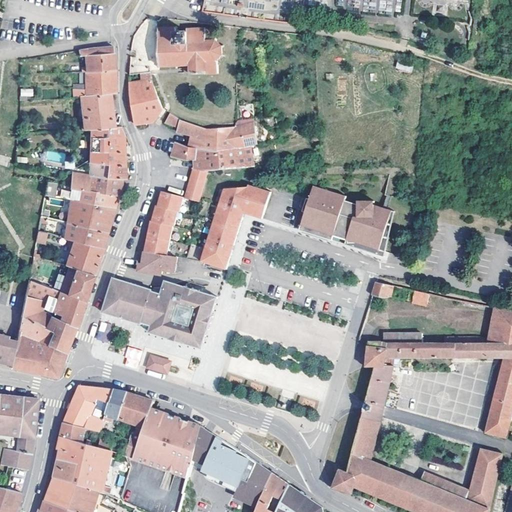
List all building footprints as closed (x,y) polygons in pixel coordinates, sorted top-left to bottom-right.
[(217,39),(217,31),(206,31),(206,30),(187,30),(187,31),(177,32),(177,30),(179,28),(177,27),(175,29),(160,29),(158,27),(156,28),(158,30),(159,65),(158,68),(159,69),(161,67),(176,67),(176,69),(178,69),(178,67),(191,66),(191,68),(185,69),(186,74),(191,74),(191,75),(219,74),(218,62),(217,61),(222,57),(225,58),(225,56),(223,55),(223,49),(225,47),(224,45),(222,47),(217,41),(218,39),(217,39)] [(82,72),(87,72),(116,71),(115,67),(114,53),(114,46),(95,48),(79,51),(80,56),(86,55),(87,68),(82,68),(82,72)] [(411,73),(414,65),(398,60),(395,68),(411,73)] [(111,93),(111,94),(116,93),(116,80),(116,71),(87,72),(87,84),(87,92),(83,92),(83,96),(111,93)] [(83,83),(87,84),(87,72),(82,72),(79,72),(80,84),(74,84),(74,97),(81,96),(83,96),(83,92),(83,83)] [(151,117),(159,116),(164,109),(157,92),(152,81),(138,83),(130,83),(130,91),(134,114),(135,124),(147,123),(149,123),(152,122),(151,117)] [(20,96),(33,96),(33,88),(20,88),(20,96)] [(81,96),(84,126),(82,126),(82,130),(82,131),(91,130),(92,129),(115,127),(113,108),(111,94),(111,93),(83,96),(81,96)] [(182,121),(171,114),(166,123),(176,126),(179,127),(178,133),(192,136),(192,137),(218,138),(222,138),(221,128),(210,129),(203,128),(182,121)] [(239,126),(221,128),(222,138),(218,138),(218,148),(227,148),(241,148),(252,146),(258,144),(256,133),(257,133),(255,119),(239,122),(239,126)] [(123,179),(126,179),(125,149),(124,137),(122,131),(121,127),(115,127),(92,129),(91,130),(90,173),(88,173),(88,176),(90,176),(91,175),(123,179)] [(218,148),(218,138),(192,137),(190,147),(189,148),(218,148)] [(254,166),(252,146),(241,148),(227,148),(218,148),(189,148),(190,147),(177,143),(173,157),(189,161),(189,160),(192,160),(195,160),(194,162),(194,168),(207,170),(254,166)] [(201,201),(207,170),(194,168),(187,198),(201,201)] [(49,183),(56,184),(57,171),(49,171),(49,183)] [(123,179),(91,175),(90,176),(88,176),(57,171),(56,184),(62,185),(68,187),(71,187),(70,190),(119,196),(120,196),(121,188),(123,179)] [(56,184),(49,183),(48,182),(46,195),(52,196),(59,197),(60,198),(60,197),(62,185),(56,184)] [(236,225),(242,207),(264,213),(271,191),(248,184),(247,186),(224,189),(202,262),(224,268),(228,252),(236,225)] [(346,195),(313,185),(301,224),(344,237),(348,239),(350,241),(358,242),(381,249),(382,248),(393,209),(374,204),(374,200),(358,200),(357,203),(345,199),(346,195)] [(68,199),(72,200),(116,208),(116,205),(119,196),(70,190),(69,193),(69,199),(68,199)] [(184,213),(187,198),(165,193),(163,193),(162,199),(160,207),(158,206),(156,215),(154,220),(179,226),(182,213),(184,213)] [(48,218),(52,196),(46,195),(42,217),(48,218)] [(116,208),(72,200),(68,223),(108,233),(111,222),(116,208)] [(228,252),(224,268),(228,269),(244,213),(262,218),(264,213),(242,207),(236,225),(228,252)] [(388,249),(396,210),(393,209),(382,248),(388,249)] [(179,226),(154,220),(154,222),(152,222),(149,236),(148,241),(170,245),(174,246),(178,228),(179,228),(179,226)] [(108,233),(68,223),(65,239),(104,248),(105,244),(108,233)] [(381,249),(358,242),(350,241),(348,239),(344,237),(301,224),(299,229),(386,256),(388,249),(382,248),(381,249)] [(46,244),(48,235),(39,232),(37,242),(44,243),(46,244)] [(79,265),(77,270),(94,275),(102,254),(104,248),(65,239),(64,243),(60,242),(55,258),(58,259),(67,262),(65,266),(71,268),(72,263),(79,265)] [(170,245),(148,241),(147,245),(145,252),(171,257),(174,246),(170,245)] [(41,259),(44,243),(37,242),(35,257),(41,259)] [(165,271),(175,273),(178,258),(171,257),(145,252),(145,256),(144,268),(149,268),(149,270),(149,272),(155,273),(159,273),(164,274),(165,271)] [(34,258),(34,259),(30,281),(38,277),(41,260),(41,259),(35,257),(34,258)] [(69,296),(86,301),(87,296),(94,275),(77,270),(69,296)] [(47,288),(60,293),(63,286),(38,277),(30,281),(47,288)] [(152,327),(151,330),(159,332),(154,324),(109,310),(118,281),(115,280),(114,280),(112,287),(105,312),(136,322),(138,322),(141,324),(152,327)] [(60,318),(77,326),(79,322),(82,313),(86,301),(69,296),(68,295),(60,293),(47,288),(30,281),(26,297),(45,303),(45,302),(49,303),(50,298),(54,300),(57,300),(53,311),(61,315),(60,318)] [(188,336),(202,330),(205,331),(208,321),(215,296),(177,286),(166,288),(164,296),(153,293),(154,292),(118,281),(109,310),(154,324),(159,332),(187,340),(188,336)] [(378,282),(373,296),(384,299),(388,296),(391,285),(378,282)] [(430,294),(415,291),(413,302),(428,305),(430,294)] [(218,297),(215,296),(208,321),(212,322),(218,297)] [(26,297),(21,319),(51,335),(46,346),(66,354),(68,350),(77,326),(60,318),(43,311),(44,307),(45,303),(26,297)] [(511,310),(496,307),(489,340),(489,344),(476,344),(444,344),(421,345),(421,335),(397,334),(397,345),(386,345),(387,343),(379,343),(369,343),(367,367),(376,367),(350,472),(341,470),(334,488),(354,494),(355,486),(420,511),(490,511),(504,454),(482,449),(471,491),(469,500),(423,482),(372,461),(384,412),(395,366),(385,366),(387,358),(401,358),(506,358),(486,433),(508,438),(511,421),(511,310)] [(51,335),(21,319),(19,329),(17,339),(12,363),(12,367),(58,377),(60,371),(62,365),(64,361),(66,354),(46,346),(51,335)] [(101,321),(95,338),(109,343),(115,326),(101,321)] [(159,332),(151,330),(150,333),(197,346),(207,340),(212,322),(208,321),(205,331),(202,330),(197,343),(187,340),(159,332)] [(188,336),(187,340),(197,343),(202,330),(188,336)] [(17,339),(8,337),(3,361),(12,363),(17,339)] [(172,362),(152,356),(148,368),(168,374),(172,362)] [(400,366),(401,358),(387,358),(385,366),(395,366),(400,366)] [(110,408),(116,391),(115,391),(100,389),(89,388),(81,387),(75,399),(71,410),(65,424),(87,429),(101,432),(105,420),(103,419),(98,418),(103,405),(110,408)] [(125,392),(116,391),(110,408),(106,418),(105,420),(111,422),(113,417),(120,419),(128,393),(127,392),(125,392)] [(128,393),(120,419),(145,428),(152,409),(155,402),(131,394),(128,393)] [(0,433),(18,436),(23,397),(0,394),(0,433)] [(19,452),(32,455),(34,438),(38,408),(38,404),(39,399),(23,397),(18,436),(17,452),(19,452)] [(129,456),(166,470),(179,429),(178,425),(176,424),(173,423),(170,426),(169,422),(162,420),(158,419),(155,420),(154,417),(156,411),(152,409),(145,428),(141,437),(132,434),(131,439),(125,454),(129,456)] [(179,429),(166,470),(177,475),(189,432),(191,430),(195,432),(197,425),(184,420),(156,411),(154,417),(155,420),(158,419),(162,420),(169,422),(170,426),(173,423),(176,424),(178,425),(179,429)] [(111,422),(105,420),(101,432),(107,434),(111,422)] [(63,433),(62,437),(83,443),(87,429),(65,424),(63,433)] [(191,464),(201,426),(197,425),(195,432),(191,430),(189,432),(177,475),(188,479),(191,464)] [(217,436),(201,426),(191,464),(206,469),(205,473),(210,476),(213,470),(207,467),(217,436)] [(218,437),(217,436),(207,467),(213,470),(210,476),(247,493),(244,498),(246,500),(260,506),(274,475),(263,467),(245,454),(218,437)] [(60,451),(59,460),(77,466),(75,474),(90,479),(87,488),(102,493),(103,492),(104,485),(113,451),(99,447),(92,445),(93,442),(92,441),(91,441),(90,441),(88,440),(88,441),(87,441),(86,443),(83,443),(62,437),(59,451),(60,451)] [(99,447),(113,451),(114,446),(114,443),(105,440),(101,440),(99,447)] [(8,450),(4,463),(15,466),(19,452),(17,452),(8,450)] [(19,452),(15,466),(28,470),(32,455),(19,452)] [(77,466),(59,460),(55,478),(87,488),(90,479),(75,474),(77,466)] [(426,472),(423,482),(469,500),(471,491),(426,472)] [(287,483),(274,475),(260,506),(258,510),(257,511),(279,511),(291,485),(287,483)] [(247,493),(210,476),(208,482),(244,498),(247,493)] [(46,501),(80,511),(114,511),(120,502),(121,499),(111,495),(103,492),(102,493),(87,488),(55,478),(48,496),(46,501)] [(103,492),(111,495),(113,488),(104,485),(103,492)] [(324,511),(324,508),(291,485),(279,511),(324,511)] [(15,511),(22,494),(0,487),(0,511),(15,511)] [(260,506),(246,500),(245,504),(258,510),(260,506)] [(42,511),(80,511),(46,501),(44,506),(42,511)]
